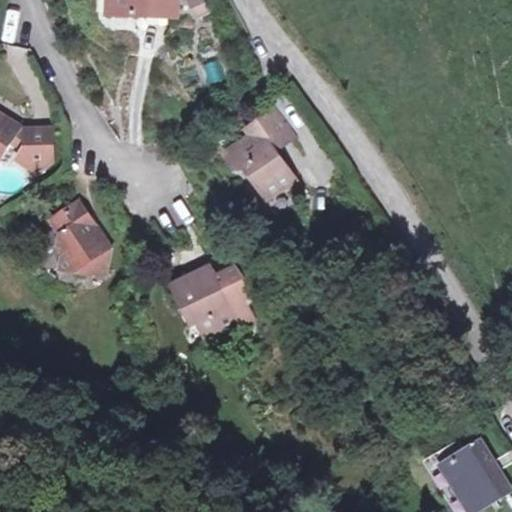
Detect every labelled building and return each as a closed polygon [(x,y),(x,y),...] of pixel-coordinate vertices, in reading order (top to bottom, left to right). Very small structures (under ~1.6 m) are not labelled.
[(181,0),(116,0),(115,21),(141,23),(141,16),(180,19),(181,0)] [(204,0),(189,0),(196,17),(209,12),(204,0)] [(293,144),(276,117),(249,133),(254,140),(225,159),(237,176),(248,177),(265,203),(292,187),(274,155),(293,144)] [(15,154),(16,152),(23,138),(25,134),(0,119),(0,165),(10,152),(15,154)] [(16,152),(28,158),(31,153),(30,144),(23,138),(16,152)] [(31,153),(28,158),(21,168),(40,182),(60,169),(56,138),(30,139),(30,144),(31,153)] [(109,255),(78,208),(53,225),(61,242),(58,255),(63,264),(61,272),(105,282),(109,255)] [(215,282),(209,271),(173,288),(186,313),(189,311),(207,347),(240,332),(255,325),(246,313),(259,303),(234,272),(215,282)] [(445,463),(476,511),(478,511),(495,501),(510,492),(478,442),(445,463)]
